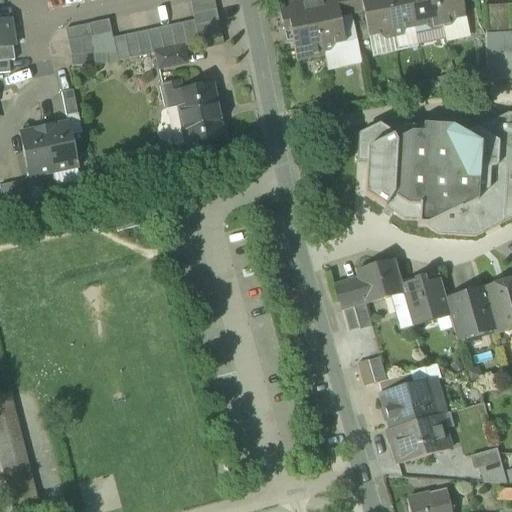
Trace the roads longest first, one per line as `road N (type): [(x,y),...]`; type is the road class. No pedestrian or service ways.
road 1 (residential): [(378,511),(307,255),(251,0)]
road 2 (residential): [(35,19),(44,87),(2,135),(0,160)]
